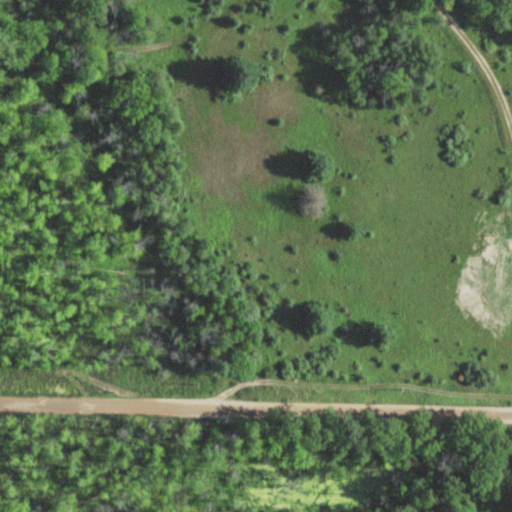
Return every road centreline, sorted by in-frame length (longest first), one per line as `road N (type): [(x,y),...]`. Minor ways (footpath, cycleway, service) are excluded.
road 1 (residential): [(511,413),(0,398)]
road 2 (residential): [(190,403),(125,154),(228,0)]
